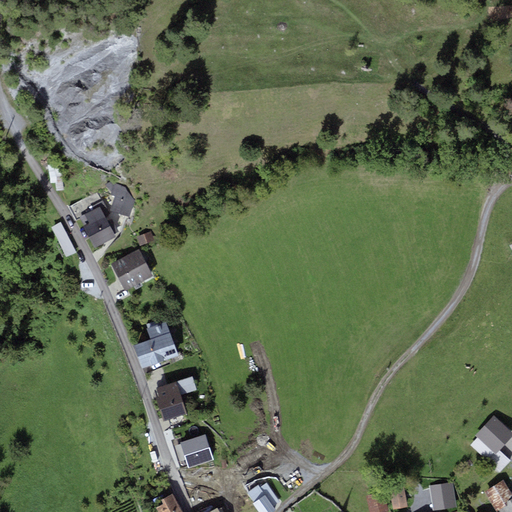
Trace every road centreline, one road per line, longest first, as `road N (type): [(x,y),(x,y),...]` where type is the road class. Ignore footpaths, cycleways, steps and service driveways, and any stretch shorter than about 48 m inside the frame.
road 1 (track): [(281,511),(354,449),(398,364),(459,295),(493,191),(511,177)]
road 2 (residential): [(19,140),(102,281),(187,511)]
